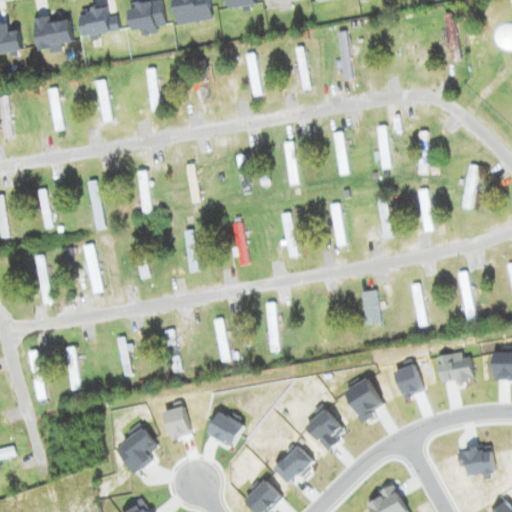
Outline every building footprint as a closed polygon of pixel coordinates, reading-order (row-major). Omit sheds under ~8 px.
[(445,15),(451,63),(458,62),(453,14),(445,15)] [(511,32),(501,42),(511,54),(511,32)] [(352,80),(346,33),(337,34),(343,81),(352,80)] [(311,89),(303,49),(295,50),(303,91),(311,89)] [(261,95),(255,55),(246,56),(251,97),(261,95)] [(145,71),(150,112),(159,111),(155,70),(145,71)] [(105,81),(95,82),(102,124),(111,122),(105,81)] [(201,101),(209,99),(207,87),(199,89),(201,101)] [(46,91),(55,132),(64,130),(55,89),(46,91)] [(0,97),(0,112),(2,139),(12,138),(8,97),(0,97)] [(386,128),(376,128),(381,170),(390,169),(386,128)] [(339,176),(348,175),(342,133),(333,134),(339,176)] [(418,133),(418,175),(427,175),(427,133),(418,133)] [(296,185),(294,143),(285,143),(287,186),(296,185)] [(194,180),(192,166),(186,167),(188,181),(194,180)] [(462,209),(471,211),(476,167),(467,166),(462,209)] [(149,214),(147,172),(138,172),(140,215),(149,214)] [(192,204),(199,202),(196,189),(189,190),(192,204)] [(52,228),(46,191),(38,192),(43,230),(52,228)] [(428,191),(418,192),(423,234),(432,233),(428,191)] [(0,196),(0,237),(0,239),(10,237),(2,196),(0,196)] [(377,199),(382,240),(391,239),(386,198),(377,199)] [(345,246),(339,205),(330,207),(335,247),(345,246)] [(280,216),(289,258),(297,256),(289,214),(280,216)] [(234,226),(237,267),(246,267),(242,225),(234,226)] [(185,232),(188,274),(197,273),(194,232),(185,232)] [(139,280),(149,278),(144,246),(134,248),(139,280)] [(103,292),(92,247),(82,249),(93,295),(103,292)] [(34,258),(42,305),(51,304),(43,257),(34,258)] [(475,320),(465,273),(456,275),(466,321),(475,320)] [(416,328),(425,327),(421,286),(412,287),(416,328)] [(380,325),(377,292),(361,293),(364,326),(380,325)] [(330,343),(323,299),(313,301),(320,344),(330,343)] [(220,357),(228,356),(221,320),(213,321),(220,357)] [(165,332),(172,374),(181,372),(174,331),(165,332)] [(133,374),(123,338),(115,340),(125,376),(133,374)] [(65,349),(70,390),(80,389),(74,348),(65,349)] [(44,399),(37,352),(29,353),(35,400),(44,399)] [(0,449),(0,459),(15,456),(13,446),(0,449)]
